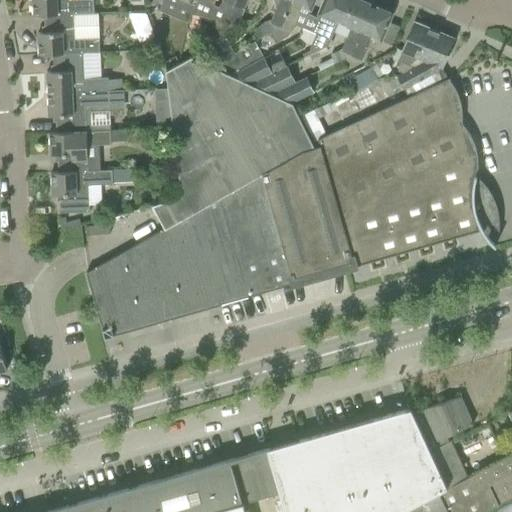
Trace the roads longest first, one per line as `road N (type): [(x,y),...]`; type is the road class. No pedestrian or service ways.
road 1 (unclassified): [(0,478),(394,367),(407,332)]
road 2 (secondary): [(69,428),(407,332)]
road 3 (residential): [(46,286),(16,250),(0,72)]
road 4 (unclassified): [(69,428),(38,309),(46,286)]
